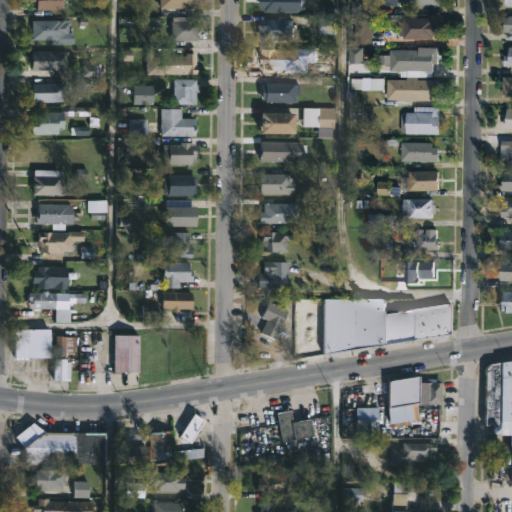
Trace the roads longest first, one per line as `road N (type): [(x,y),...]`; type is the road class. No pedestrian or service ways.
road 1 (secondary): [(511,345),(105,413),(0,406)]
road 2 (residential): [(476,0),(467,511)]
road 3 (residential): [(228,0),(221,511)]
road 4 (residential): [(4,0),(0,221)]
